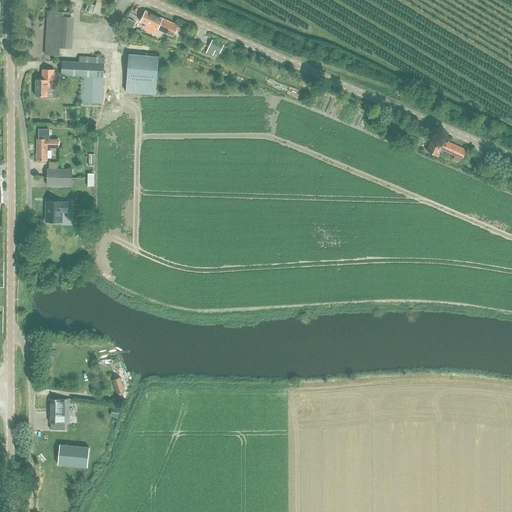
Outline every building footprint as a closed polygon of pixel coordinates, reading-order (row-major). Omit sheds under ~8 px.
[(147,11),(142,22),(175,37),(179,26),(168,21),(147,11)] [(49,12),(46,48),(61,49),(64,18),(68,18),(69,13),(64,13),(57,12),(49,12)] [(212,40),(209,48),(220,53),(224,46),(212,40)] [(128,93),(158,95),(161,57),(130,56),(128,93)] [(82,103),(103,104),(106,58),(85,57),(85,62),(64,61),(63,75),(83,76),(82,103)] [(52,87),(53,71),(43,70),(43,80),(36,80),(36,95),(49,96),(49,86),(52,87)] [(284,84),(287,77),(282,75),(279,82),(284,84)] [(412,131),(410,136),(423,142),(426,136),(413,130),(412,131)] [(38,140),(37,161),(47,161),(48,148),(59,148),(59,140),(50,140),(50,132),(38,131),(38,140)] [(442,150),(463,159),(467,150),(449,142),(448,144),(434,138),(428,152),(439,157),(442,150)] [(49,169),(49,177),(72,177),(72,169),(49,169)] [(72,177),(49,177),(48,185),(72,186),(72,177)] [(69,205),(69,203),(62,202),(62,201),(55,201),(47,201),(47,207),(46,222),(55,222),(62,223),(62,216),(62,212),(67,212),(68,212),(69,205)] [(78,235),(80,235),(79,240),(92,240),(92,231),(78,230),(78,235)] [(117,394),(124,392),(119,378),(112,380),(117,394)] [(52,399),(52,400),(51,423),(67,424),(67,400),(52,399)] [(110,408),(109,416),(119,418),(120,410),(110,408)] [(112,418),(108,429),(114,432),(118,421),(112,418)] [(58,460),(58,464),(80,466),(87,467),(88,462),(89,448),(82,447),(60,445),(59,450),(58,460)]
